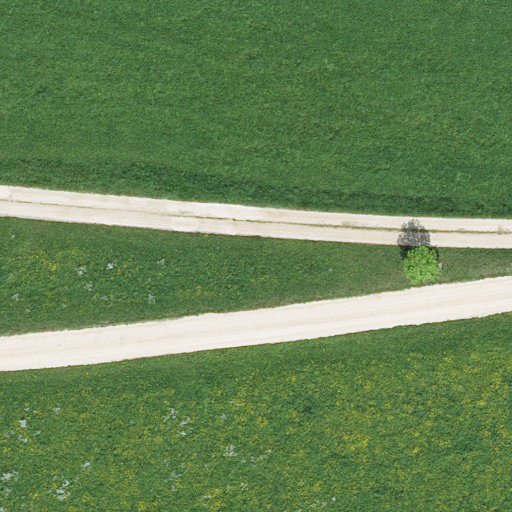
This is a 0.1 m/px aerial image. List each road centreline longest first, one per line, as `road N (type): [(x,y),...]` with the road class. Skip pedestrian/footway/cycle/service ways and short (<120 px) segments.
road 1 (track): [(0,354),(511,288)]
road 2 (track): [(511,230),(0,196)]
